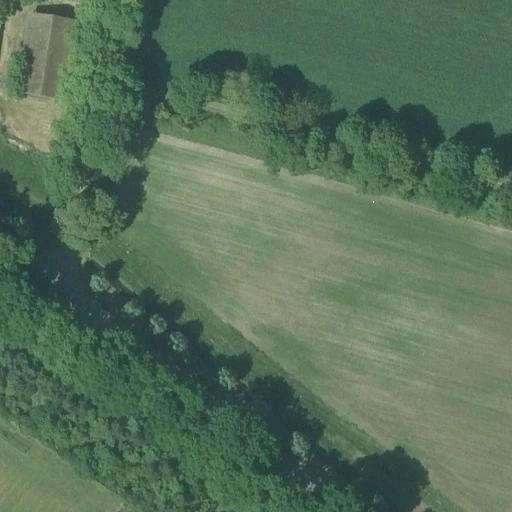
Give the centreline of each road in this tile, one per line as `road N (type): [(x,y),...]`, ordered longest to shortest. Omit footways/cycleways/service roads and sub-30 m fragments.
road 1 (unclassified): [(338,511),(0,243)]
road 2 (track): [(511,185),(107,89)]
road 3 (track): [(48,280),(66,257),(107,89)]
